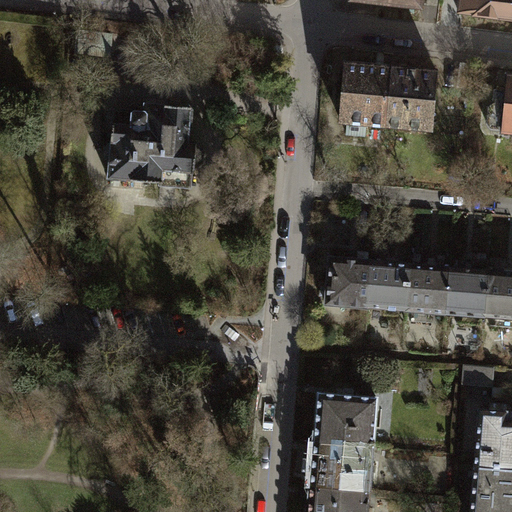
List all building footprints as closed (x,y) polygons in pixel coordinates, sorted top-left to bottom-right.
[(511,0),(461,0),(460,13),(511,19),(511,0)] [(75,32),(72,52),(98,55),(100,36),(75,32)] [(342,122),(387,125),(392,69),(347,65),(342,122)] [(392,69),(387,125),(431,130),(437,72),(392,69)] [(511,77),(510,77),(508,91),(499,90),(498,100),(490,105),(488,124),(492,130),(511,131),(511,77)] [(114,109),(109,178),(161,182),(162,169),(195,171),(195,169),(199,169),(206,164),(206,155),(200,148),(197,148),(197,145),(189,144),(192,107),(145,104),(145,111),(114,109)] [(327,304),(369,307),(373,261),(331,257),(327,304)] [(369,307),(408,311),(412,264),(373,261),(369,307)] [(408,311),(447,313),(451,268),(412,264),(408,311)] [(447,313),(486,316),(490,271),(451,268),(447,313)] [(486,316),(511,318),(511,272),(490,271),(486,316)] [(497,368),(466,365),(464,385),(495,388),(497,368)] [(320,394),(317,442),(374,446),(378,399),(320,394)] [(511,411),(481,409),(476,466),(511,468),(511,411)] [(317,442),(314,485),(371,490),(374,446),(317,442)] [(511,511),(511,468),(476,466),(472,511),(511,511)] [(314,485),(311,511),(368,511),(371,490),(314,485)]
